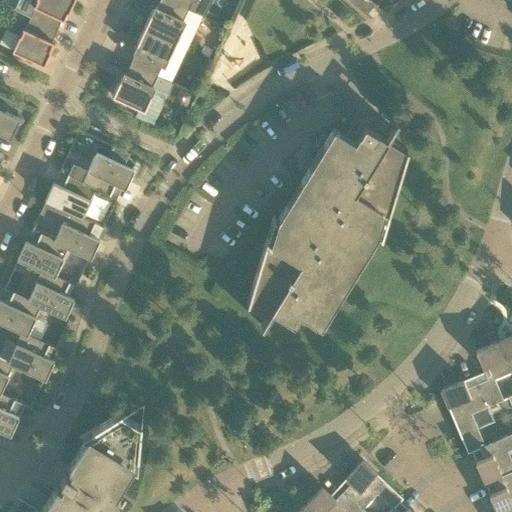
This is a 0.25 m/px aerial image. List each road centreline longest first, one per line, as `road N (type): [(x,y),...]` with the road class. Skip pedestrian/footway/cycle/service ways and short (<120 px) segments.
road 1 (residential): [(0,455),(38,456),(65,416),(139,228),(187,160),(233,115),(308,67),(401,28),(444,0)]
road 2 (residential): [(106,0),(0,232)]
road 3 (residential): [(217,495),(314,449),(383,401)]
road 4 (residential): [(383,401),(439,348),(490,259)]
road 5 (residential): [(383,401),(459,511)]
